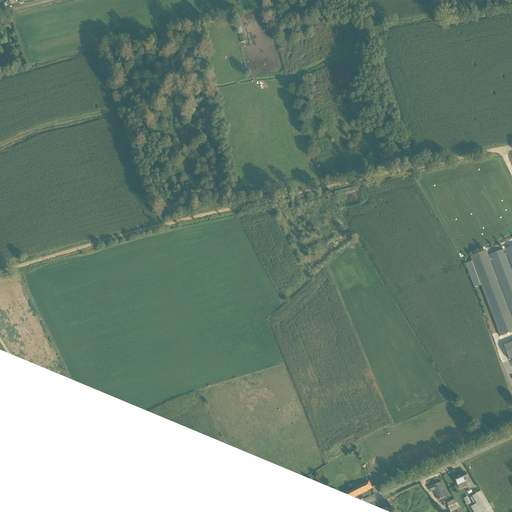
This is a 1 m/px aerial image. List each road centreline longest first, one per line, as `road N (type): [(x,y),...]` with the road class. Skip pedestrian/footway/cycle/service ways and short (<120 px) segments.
road 1 (track): [(0,271),(167,223),(491,150)]
road 2 (unclassified): [(347,511),(511,437)]
